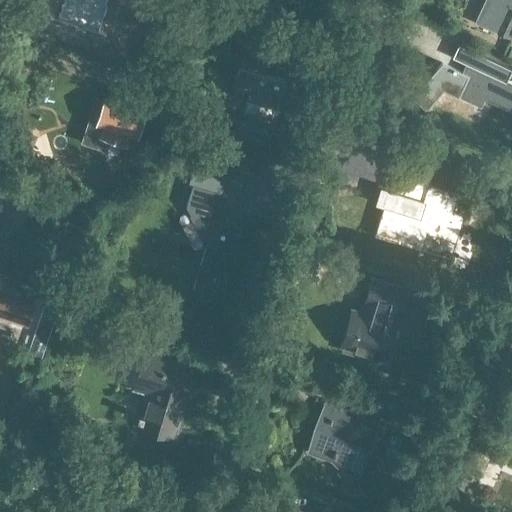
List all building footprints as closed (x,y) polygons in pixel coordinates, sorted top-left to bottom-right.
[(124,0),(81,0),(74,21),(90,26),(91,22),(99,25),(95,36),(125,46),(138,5),(126,1),(124,0)] [(511,0),(484,0),(474,22),(510,39),(511,34),(511,0)] [(234,27),(228,47),(244,52),(230,94),(276,108),(286,77),(265,70),(268,59),(270,60),(276,40),(234,27)] [(442,62),(411,97),(425,109),(443,89),(481,107),(485,99),(511,111),(511,86),(505,83),(506,82),(506,81),(511,69),(458,44),(452,57),(465,63),(471,66),(467,74),(442,62)] [(98,119),(97,123),(98,123),(100,124),(102,125),(99,135),(111,139),(128,144),(132,133),(137,134),(143,114),(138,112),(142,100),(124,94),(114,91),(110,102),(104,101),(98,119)] [(24,131),(19,144),(32,149),(37,136),(24,131)] [(0,188),(16,194),(23,172),(0,163),(0,188)] [(395,166),(388,190),(374,235),(422,250),(428,232),(456,241),(465,214),(454,211),(460,191),(429,182),(431,177),(395,166)] [(193,288),(214,295),(227,251),(231,253),(238,229),(233,221),(231,222),(223,206),(227,194),(193,184),(186,206),(191,215),(196,213),(209,236),(193,288)] [(39,187),(38,191),(40,195),(44,196),(48,194),(49,189),(47,186),(42,185),(39,187)] [(383,357),(394,322),(393,322),(396,312),(401,314),(409,289),(372,278),(365,303),(366,303),(363,313),(352,309),(341,345),(344,345),(343,350),(360,355),(361,351),(383,357)] [(0,305),(4,307),(0,318),(19,324),(29,328),(36,306),(36,305),(27,302),(11,296),(0,292),(0,305)] [(130,328),(124,346),(146,352),(136,387),(151,392),(141,426),(174,436),(175,432),(178,433),(184,414),(183,414),(182,415),(177,413),(180,404),(183,405),(194,367),(154,355),(159,337),(130,328)] [(440,418),(396,403),(389,422),(414,430),(412,435),(432,442),(440,418)] [(344,467),(359,472),(379,417),(359,410),(358,414),(325,404),(310,448),(346,461),(344,467)] [(13,464),(0,455),(0,481),(1,483),(13,464)] [(37,459),(35,475),(45,477),(47,461),(37,459)] [(462,490),(450,511),(463,511),(472,496),(462,490)] [(124,511),(94,503),(91,511),(124,511)]
